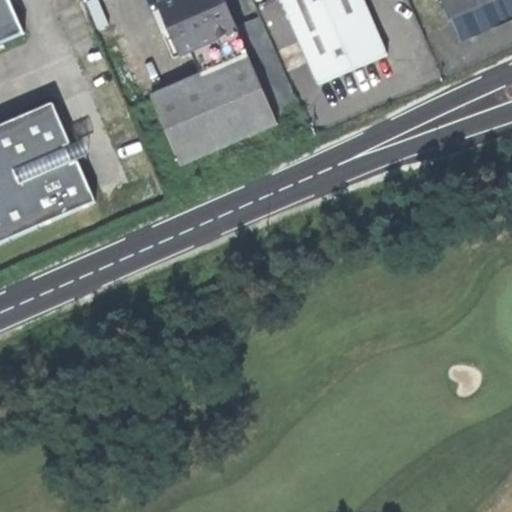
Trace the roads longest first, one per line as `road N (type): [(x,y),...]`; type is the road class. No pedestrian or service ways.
road 1 (tertiary): [(511,72),(257,204)]
road 2 (tertiary): [(257,204),(0,314)]
road 3 (tertiary): [(257,204),(511,119)]
